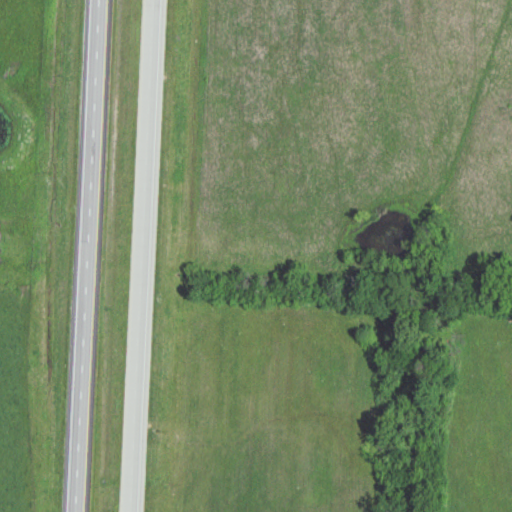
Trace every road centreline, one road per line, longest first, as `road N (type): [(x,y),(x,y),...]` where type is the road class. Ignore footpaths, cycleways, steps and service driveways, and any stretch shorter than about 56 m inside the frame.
road 1 (trunk): [(100,0),(77,511)]
road 2 (trunk): [(135,511),(158,0)]
